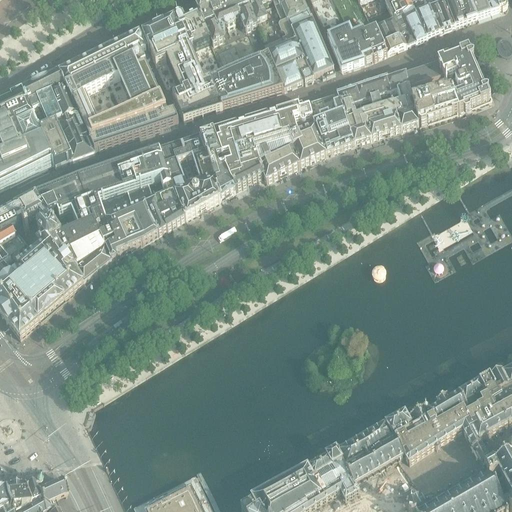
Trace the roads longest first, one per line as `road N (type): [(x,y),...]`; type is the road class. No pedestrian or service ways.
road 1 (tertiary): [(511,113),(477,137),(240,230),(24,367)]
road 2 (tertiary): [(40,389),(268,229),(482,146),(511,123)]
road 3 (residential): [(511,21),(93,164),(0,207)]
